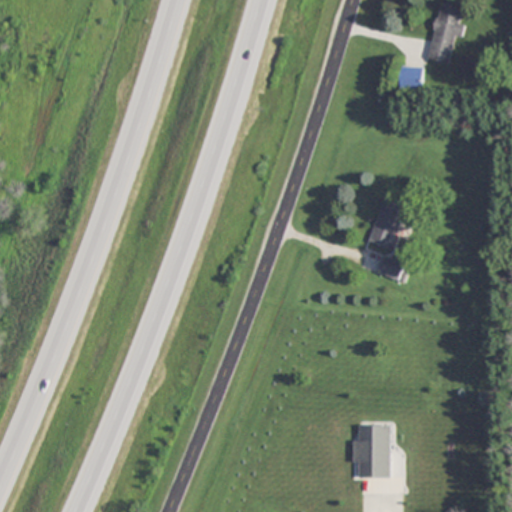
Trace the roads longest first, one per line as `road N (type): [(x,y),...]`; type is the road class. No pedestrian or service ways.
road 1 (motorway): [(83,511),(156,349),(268,0)]
road 2 (residential): [(168,511),(245,318),(350,0)]
road 3 (motorway): [(178,0),(58,344),(0,480)]
